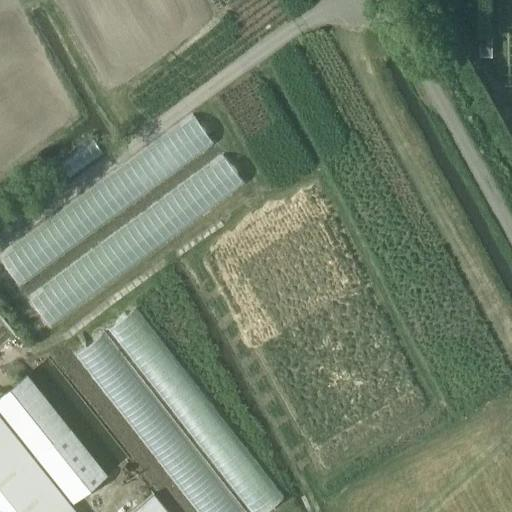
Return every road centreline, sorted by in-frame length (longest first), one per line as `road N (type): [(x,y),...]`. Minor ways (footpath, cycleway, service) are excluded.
road 1 (track): [(511,359),(326,7)]
road 2 (unclassified): [(511,232),(384,0)]
